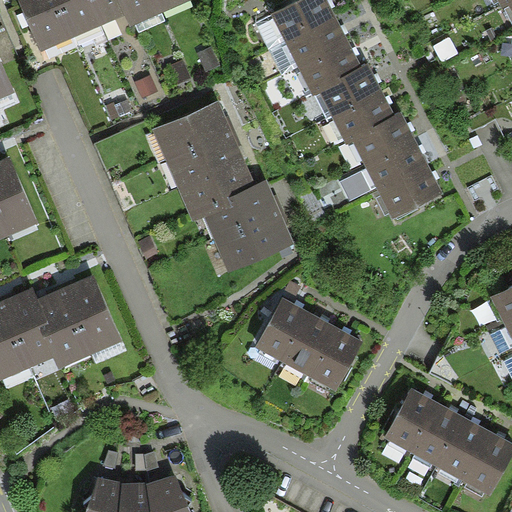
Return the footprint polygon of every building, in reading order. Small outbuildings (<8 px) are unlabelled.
[(24,0),(47,50),(134,12),(128,0),(24,0)] [(128,0),(134,12),(139,23),(190,0),(128,0)] [(309,0),(274,18),(313,93),(318,90),(360,68),(353,53),(341,31),(327,5),(324,0),(309,0)] [(0,99),(16,92),(0,56),(0,99)] [(360,68),(318,90),(347,145),(353,142),(395,120),(385,102),(374,80),(366,65),(360,68)] [(159,132),(194,213),(205,208),(259,185),(251,166),(242,145),(232,122),(224,104),(159,132)] [(395,120),(353,142),(396,222),(442,198),(431,177),(418,151),(406,129),(400,117),(395,120)] [(0,240),(37,227),(11,159),(0,163),(0,240)] [(259,185),(205,208),(232,270),(297,243),(289,225),(277,198),(270,180),(259,185)] [(40,301),(63,353),(68,365),(125,339),(97,276),(83,282),(57,293),(40,301)] [(511,287),(492,297),(511,334),(511,287)] [(0,368),(4,379),(63,353),(40,301),(35,290),(18,298),(0,305),(0,368)] [(285,299),(259,348),(337,390),(363,341),(347,332),(323,320),(303,309),(285,299)] [(477,308),(485,323),(500,314),(491,300),(477,308)] [(412,393),(387,441),(490,494),(511,451),(511,443),(500,438),(474,424),(452,413),(426,400),(412,393)] [(152,473),(156,511),(197,511),(176,466),(164,469),(152,473)] [(115,471),(104,469),(85,511),(120,511),(125,473),(115,471)] [(125,473),(120,511),(156,511),(152,473),(140,473),(125,473)]
